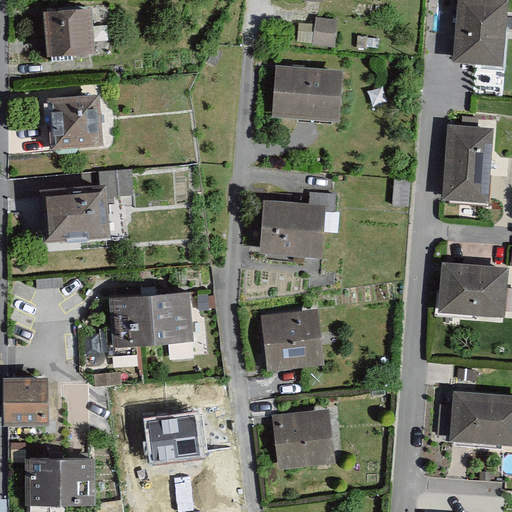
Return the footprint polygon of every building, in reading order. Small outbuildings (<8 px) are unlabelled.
[(504,0),(501,0),(452,0),(447,62),(497,67),(504,0)] [(85,9),(34,15),(39,62),(91,56),(85,9)] [(317,14),(315,41),(337,43),(340,16),(317,14)] [(338,74),(270,68),(266,121),(334,126),(338,74)] [(95,96),(39,103),(45,153),(101,146),(95,96)] [(489,129),(441,126),(437,204),(485,207),(489,129)] [(100,171),(102,192),(136,191),(133,169),(100,171)] [(97,191),(36,197),(41,247),(102,242),(97,191)] [(320,205),(256,201),(252,254),(316,259),(320,205)] [(505,269),(436,263),(432,313),(501,319),(505,269)] [(186,294),(105,300),(109,350),(190,344),(186,294)] [(311,312),(256,318),(263,375),(317,369),(311,312)] [(50,377),(4,377),(4,421),(50,420),(50,377)] [(511,392),(450,387),(445,445),(511,450),(511,392)] [(324,411),(266,418),(273,476),(331,469),(324,411)] [(199,412),(143,419),(148,467),(205,460),(199,412)] [(95,458),(26,460),(28,507),(96,505),(95,458)]
